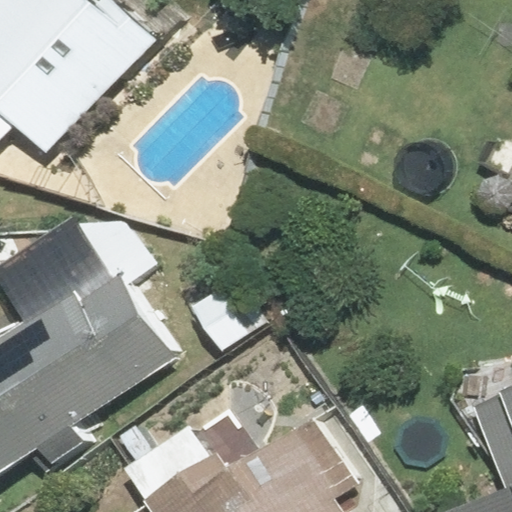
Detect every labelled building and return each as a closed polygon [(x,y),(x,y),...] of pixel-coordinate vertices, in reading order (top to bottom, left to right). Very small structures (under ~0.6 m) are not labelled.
[(0,0),(0,135),(43,177),(162,55),(104,0),(0,0)] [(0,362),(0,493),(188,362),(126,274),(0,362)] [(234,283),(199,312),(235,356),(270,326),(234,283)] [(511,500),(482,511),(511,511),(511,403),(489,413),(511,467),(511,500)] [(227,459),(152,511),(354,511),(348,503),(372,487),(322,418),(240,477),(227,459)]
